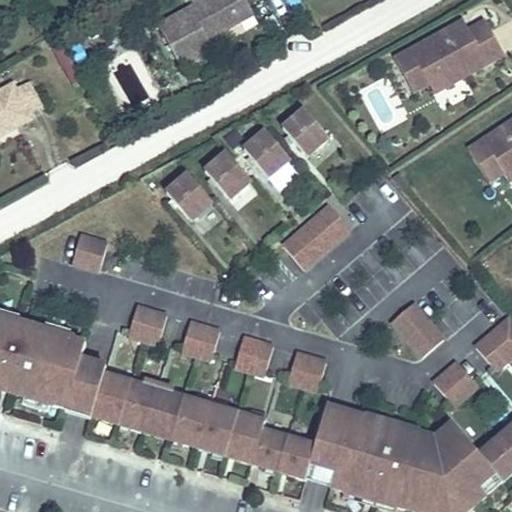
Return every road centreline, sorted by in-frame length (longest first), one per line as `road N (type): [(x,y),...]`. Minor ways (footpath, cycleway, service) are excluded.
road 1 (residential): [(418,0),(0,230)]
road 2 (residential): [(0,460),(175,511)]
